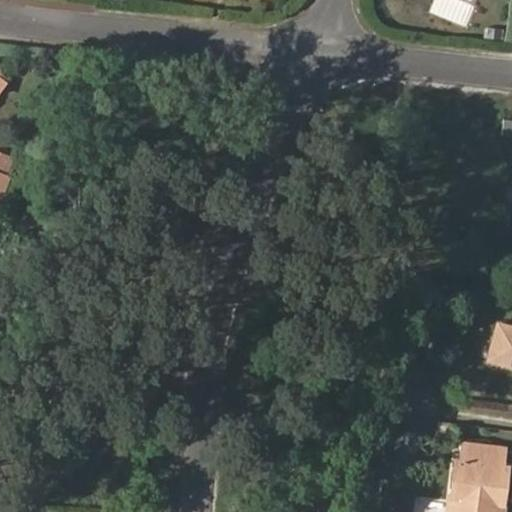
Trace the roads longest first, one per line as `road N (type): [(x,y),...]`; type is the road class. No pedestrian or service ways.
road 1 (residential): [(307,53),(218,312),(194,511)]
road 2 (residential): [(307,53),(0,16)]
road 3 (residential): [(511,75),(307,53)]
